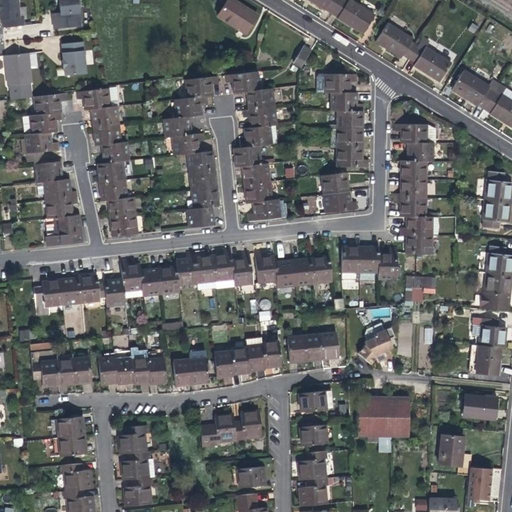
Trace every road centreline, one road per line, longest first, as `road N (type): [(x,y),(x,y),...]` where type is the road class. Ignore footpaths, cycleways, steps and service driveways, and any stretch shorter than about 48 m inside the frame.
road 1 (residential): [(381,66),(375,222),(231,232)]
road 2 (residential): [(99,400),(181,398),(277,382)]
road 3 (residential): [(511,150),(381,66)]
road 4 (residential): [(231,232),(95,247)]
road 5 (residential): [(95,247),(67,115)]
road 6 (residential): [(231,232),(212,104)]
road 7 (residential): [(277,382),(283,511)]
road 8 (residential): [(381,66),(274,0)]
